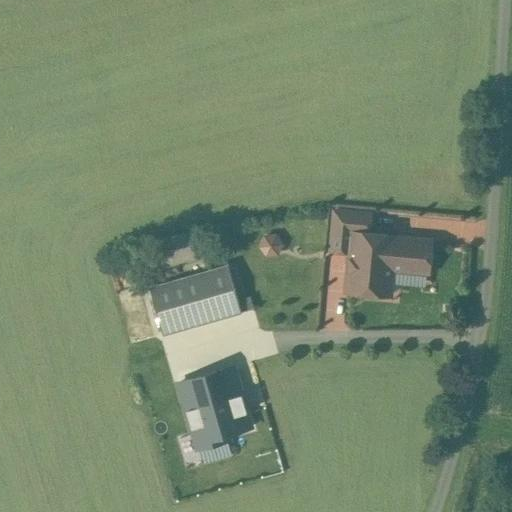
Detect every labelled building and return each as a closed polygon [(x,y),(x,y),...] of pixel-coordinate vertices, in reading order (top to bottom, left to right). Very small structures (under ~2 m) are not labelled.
[(329,251),(348,252),(350,227),(369,229),(371,212),(333,209),(329,251)] [(357,260),(349,259),(346,291),(357,292),(390,295),(393,265),(406,266),(405,270),(429,272),(432,241),(396,238),(396,236),(360,232),(357,260)] [(263,236),(259,249),(278,255),(282,243),(263,236)] [(229,265),(151,288),(165,333),(242,310),(229,265)] [(235,366),(178,383),(197,450),(230,440),(229,435),(253,428),(235,366)]
